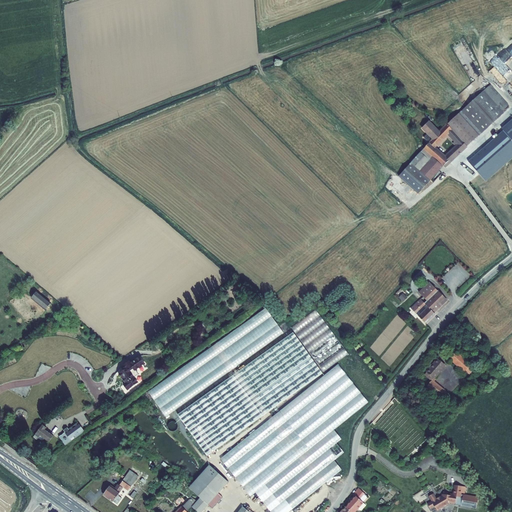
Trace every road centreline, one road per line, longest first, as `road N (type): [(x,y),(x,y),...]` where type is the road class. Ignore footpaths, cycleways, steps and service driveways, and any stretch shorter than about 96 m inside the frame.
road 1 (unclassified): [(511,257),(474,288),(388,392)]
road 2 (unclassified): [(331,511),(351,478),(362,424),(388,392)]
